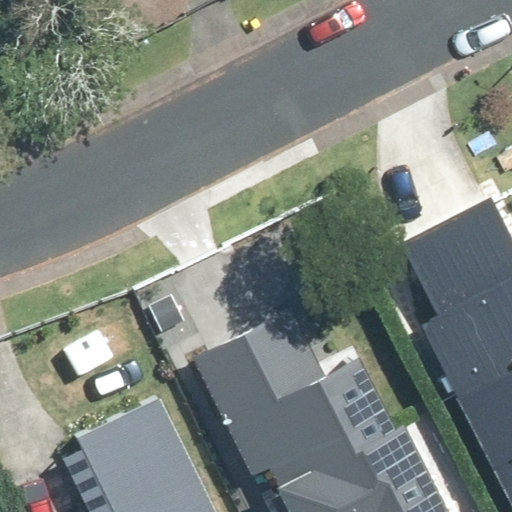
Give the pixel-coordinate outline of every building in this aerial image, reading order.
[(430,320),(423,323),(511,497),(511,256),(483,199),(392,245),(430,320)] [(300,318),(204,365),(210,377),(200,381),(261,505),(352,461),(316,386),(330,379),(300,318)] [(414,415),(385,356),(352,373),(380,432),(414,415)] [(212,511),(157,396),(74,436),(110,511),(212,511)] [(467,511),(426,437),(376,466),(402,511),(467,511)]
